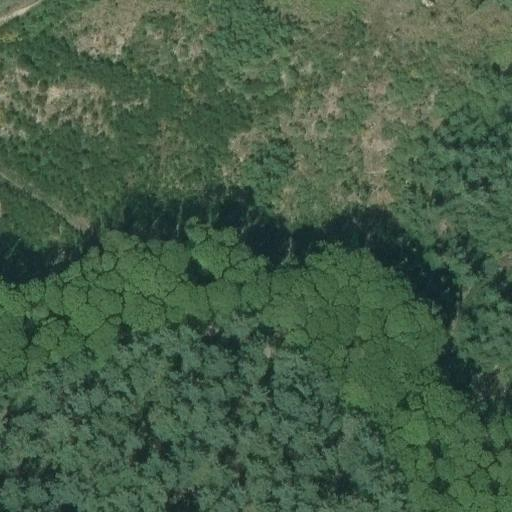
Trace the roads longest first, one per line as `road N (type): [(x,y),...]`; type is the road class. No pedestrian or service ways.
road 1 (track): [(216,331),(275,358),(317,395),(405,511)]
road 2 (track): [(0,401),(216,331)]
